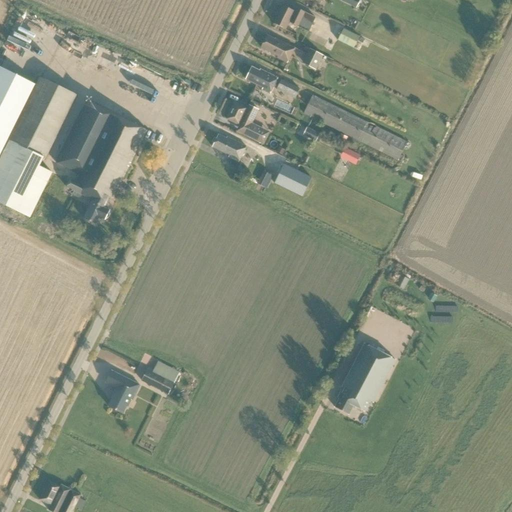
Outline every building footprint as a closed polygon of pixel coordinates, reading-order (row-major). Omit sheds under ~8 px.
[(296,8),(294,11),(282,5),(273,23),(286,30),(289,22),(309,32),(316,17),(296,8)] [(11,28),(18,60),(52,53),(46,21),(11,28)] [(359,37),(343,29),(338,40),(354,48),(359,37)] [(276,38),(275,39),(267,36),(261,48),(278,56),(277,58),(287,63),(295,48),(276,38)] [(302,63),(316,69),(323,55),(309,48),(302,63)] [(37,83),(0,64),(0,201),(31,217),(53,171),(39,164),(44,155),(47,156),(78,94),(41,75),(37,83)] [(260,69),(259,71),(252,67),(246,79),(263,88),(262,89),(270,93),(278,78),(260,69)] [(278,87),(296,96),(299,89),(281,80),(278,87)] [(304,113),(398,160),(407,142),(313,95),(304,113)] [(81,197),(83,195),(93,200),(84,218),(96,224),(99,217),(105,220),(105,219),(106,219),(107,219),(108,218),(109,217),(110,215),(110,214),(110,212),(109,211),(110,211),(104,208),(110,196),(113,198),(147,130),(87,100),(56,163),(79,174),(74,185),(69,182),(66,186),(74,190),(73,193),(74,196),(78,198),(81,197)] [(247,108),(235,102),(226,119),(239,125),(236,131),(264,144),(270,132),(252,123),(259,109),(249,105),(247,108)] [(303,135),(316,141),(320,134),(307,127),(303,135)] [(227,137),(226,138),(219,135),(213,147),(229,155),(228,157),(239,162),(246,146),(227,137)] [(344,144),(347,137),(341,135),(338,142),(344,144)] [(361,156),(355,153),(350,163),(356,165),(361,156)] [(302,197),(312,177),(284,164),(274,183),(302,197)] [(265,187),(271,175),(263,171),(257,184),(265,187)] [(38,230),(46,234),(50,227),(42,223),(38,230)] [(345,388),(335,407),(349,414),(353,406),(364,411),(370,400),(373,402),(395,360),(364,344),(342,386),(345,388)] [(141,379),(168,394),(180,372),(158,360),(152,372),(147,369),(141,379)] [(131,399),(132,400),(140,385),(112,371),(106,382),(117,388),(113,394),(114,395),(109,406),(123,413),(127,406),(128,407),(131,399)] [(61,484),(60,486),(49,480),(40,499),(51,505),(48,510),(53,511),(71,511),(75,507),(82,510),(86,501),(79,498),(81,494),(67,487),(66,487),(61,484)]
